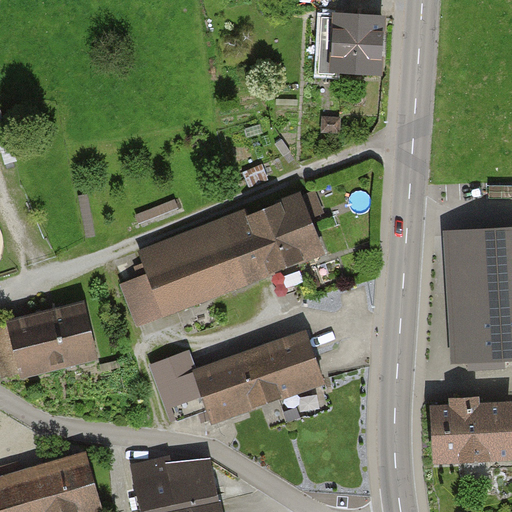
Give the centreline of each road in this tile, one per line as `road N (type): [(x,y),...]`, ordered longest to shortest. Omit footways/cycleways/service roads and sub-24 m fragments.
road 1 (secondary): [(423,0),(397,388),(401,511)]
road 2 (residential): [(0,396),(69,430),(212,450),(309,511)]
